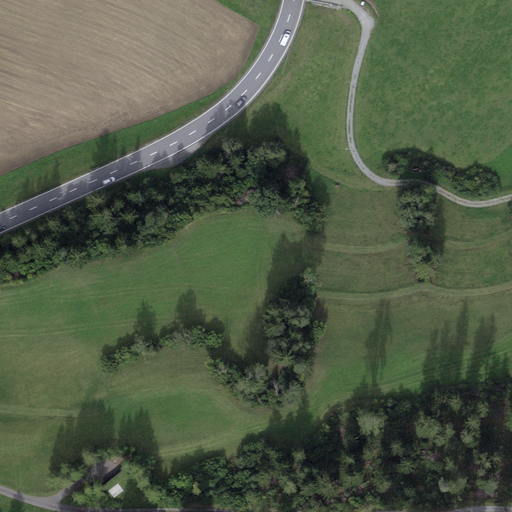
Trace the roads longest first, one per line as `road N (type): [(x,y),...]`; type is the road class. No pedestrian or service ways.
road 1 (primary): [(0,222),(160,150),(220,113),(264,68),(293,0)]
road 2 (track): [(343,0),(366,19),(349,132),(358,161),(382,183),(428,185),(485,204),(511,198)]
